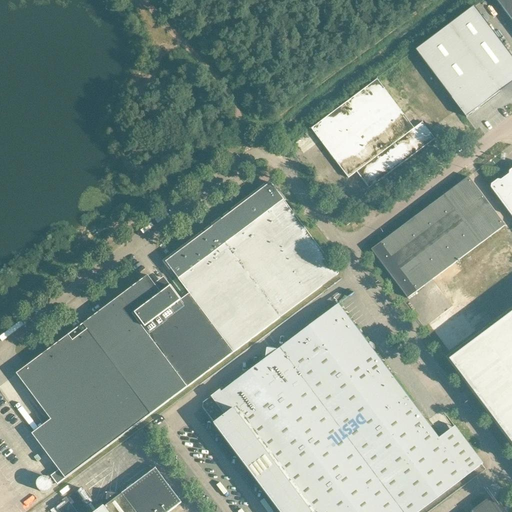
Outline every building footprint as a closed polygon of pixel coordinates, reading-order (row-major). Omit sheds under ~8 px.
[(511,0),(496,0),(511,21),(511,0)] [(415,50),(466,117),(500,92),(493,83),(511,68),(511,57),(474,7),(415,50)] [(399,63),(364,90),(424,169),(459,143),(399,63)] [(339,108),(305,134),(365,214),(399,188),(339,108)] [(511,169),(509,171),(509,175),(501,181),(497,180),(491,185),(491,188),(511,216),(511,169)] [(504,226),(468,177),(371,250),(372,251),(407,298),(407,299),(432,280),(442,273),(451,266),(461,259),(470,251),(480,244),(489,237),(498,230),(504,226)] [(338,274),(270,183),(212,227),(166,262),(189,294),(181,300),(170,285),(160,293),(148,276),(83,324),(150,415),(338,274)] [(504,226),(498,230),(508,243),(511,240),(511,228),(508,223),(504,226)] [(498,230),(489,237),(499,250),(508,243),(498,230)] [(489,237),(480,244),(489,257),(499,250),(489,237)] [(480,244),(470,251),(480,265),(489,257),(480,244)] [(470,251),(461,259),(471,272),(480,265),(470,251)] [(461,259),(451,266),(461,279),(471,272),(461,259)] [(451,266),(442,273),(452,286),(461,279),(451,266)] [(442,273),(432,280),(442,293),(452,286),(442,273)] [(511,293),(506,285),(495,293),(508,310),(511,307),(511,293)] [(495,293),(485,300),(498,318),(508,310),(495,293)] [(485,300),(475,308),(488,326),(498,318),(485,300)] [(417,511),(482,464),(476,455),(473,451),(457,463),(338,304),(311,324),(312,325),(278,350),(277,350),(275,350),(275,349),(275,348),(274,348),(274,347),(273,347),(272,347),(271,347),(270,348),(270,349),(267,349),(266,349),(266,360),(221,392),(220,391),(220,390),(203,403),(202,407),(214,424),(213,424),(279,511),(417,511)] [(475,308),(464,316),(477,333),(488,326),(475,308)] [(511,312),(449,360),(448,360),(511,445),(511,312)] [(464,316),(454,324),(467,341),(477,333),(464,316)] [(454,324),(444,332),(456,349),(467,341),(454,324)] [(72,341),(86,331),(82,325),(68,335),(72,341)] [(150,415),(86,331),(72,341),(68,335),(16,374),(51,420),(32,434),(59,470),(65,478),(150,415)] [(444,332),(433,340),(446,357),(456,349),(444,332)] [(169,511),(181,503),(155,468),(97,511),(77,511),(67,498),(47,511),(169,511)] [(65,478),(59,470),(51,476),(57,484),(65,478)] [(40,478),(39,479),(38,480),(38,481),(37,481),(37,482),(37,483),(37,484),(37,485),(37,486),(37,487),(37,488),(38,489),(39,490),(40,491),(41,492),(42,492),(43,492),(44,492),(45,492),(47,492),(48,491),(49,491),(50,490),(50,489),(51,488),(52,487),(52,486),(52,484),(52,483),(52,482),(51,482),(51,481),(50,479),(49,479),(48,478),(47,477),(45,477),(44,477),(43,477),(42,477),(41,478),(40,478)] [(498,511),(489,499),(488,499),(488,500),(475,510),(472,511),(498,511)]
